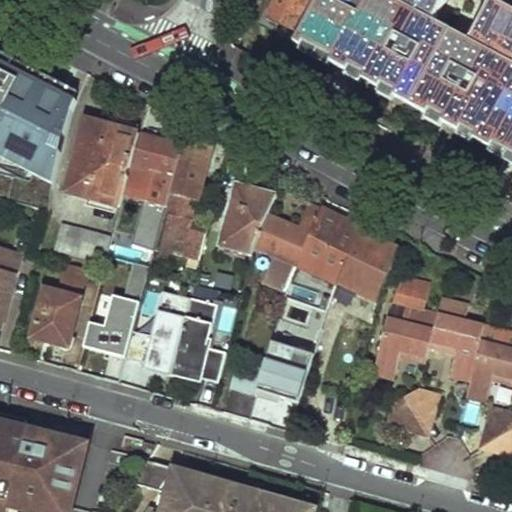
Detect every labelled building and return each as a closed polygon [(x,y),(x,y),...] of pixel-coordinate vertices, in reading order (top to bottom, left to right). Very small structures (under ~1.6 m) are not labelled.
[(274,0),(266,17),(299,34),(316,0),(274,0)] [(382,0),(381,5),(371,0),(319,0),(296,46),(511,155),(511,5),(501,0),(488,0),(469,39),(433,20),(443,0),(382,0)] [(0,161),(53,188),(78,107),(0,66),(0,161)] [(126,190),(141,135),(87,121),(67,194),(122,209),(126,190)] [(201,261),(211,224),(195,219),(215,140),(190,126),(184,148),(156,252),(201,261)] [(141,135),(126,190),(145,194),(144,202),(153,204),(144,248),(156,252),(184,148),(141,135)] [(270,215),(279,196),(240,186),(223,247),(253,256),(258,247),(270,215)] [(270,215),(258,247),(279,257),(270,287),(290,293),(299,266),(323,210),(312,205),(299,228),(270,215)] [(323,210),(299,266),(339,283),(362,229),(323,210)] [(106,266),(113,240),(63,228),(57,252),(106,266)] [(339,283),(380,301),(400,249),(362,229),(339,283)] [(23,258),(0,252),(0,331),(3,332),(23,258)] [(144,297),(149,267),(131,264),(126,294),(144,297)] [(68,266),(61,294),(83,299),(91,271),(68,266)] [(426,313),(432,286),(404,279),(394,306),(405,309),(402,323),(390,320),(377,365),(397,370),(401,356),(404,350),(430,356),(432,349),(434,342),(440,317),(426,313)] [(61,294),(46,291),(34,339),(70,348),(83,299),(61,294)] [(126,358),(140,304),(99,293),(85,347),(126,358)] [(171,373),(191,300),(164,294),(154,339),(134,334),(126,358),(147,365),(146,370),(162,373),(162,371),(171,373)] [(220,307),(191,299),(191,300),(171,373),(171,374),(199,381),(200,377),(220,382),(227,356),(208,351),(220,307)] [(468,323),(471,308),(445,301),(440,317),(434,342),(459,348),(457,355),(454,369),(475,375),(487,329),(488,328),(468,323)] [(405,309),(394,306),(390,320),(402,323),(405,309)] [(511,335),(487,329),(475,375),(473,382),(471,391),(491,396),(495,381),(496,374),(511,378),(511,335)] [(312,352),(274,341),(261,388),(299,399),(312,352)] [(434,342),(432,349),(457,355),(459,348),(434,342)] [(404,350),(401,356),(428,362),(430,356),(404,350)] [(397,370),(377,365),(376,372),(395,376),(397,370)] [(475,375),(454,369),(453,376),(473,382),(475,375)] [(511,378),(496,374),(495,381),(511,385),(511,378)] [(233,375),(229,389),(255,396),(259,383),(233,375)] [(409,395),(426,423),(436,416),(442,394),(422,388),(409,395)] [(471,391),(470,395),(489,401),(491,396),(471,391)] [(426,423),(409,395),(395,404),(390,425),(411,430),(426,423)] [(511,436),(511,413),(494,409),(488,431),(497,446),(511,436)] [(28,427),(0,420),(0,429),(26,436),(28,427)] [(0,506),(11,509),(13,501),(25,504),(28,495),(40,497),(36,511),(65,511),(78,462),(71,461),(74,447),(43,439),(43,441),(29,438),(30,437),(26,436),(0,429),(0,506)] [(511,436),(497,446),(503,456),(511,458),(511,436)] [(88,450),(74,447),(71,461),(78,462),(65,511),(72,511),(85,463),(88,450)] [(148,465),(134,487),(149,492),(158,479),(158,473),(156,469),(154,467),(148,465)] [(227,507),(220,504),(223,497),(225,488),(183,476),(181,476),(176,477),(172,479),(170,480),(166,484),(160,495),(168,497),(163,511),(157,511),(150,509),(147,511),(307,511),(246,494),(243,503),(230,499),(227,507)] [(246,494),(225,488),(223,497),(220,504),(227,507),(230,499),(243,503),(246,494)] [(13,511),(36,511),(40,497),(28,495),(25,504),(13,501),(11,509),(11,511),(13,511)]
